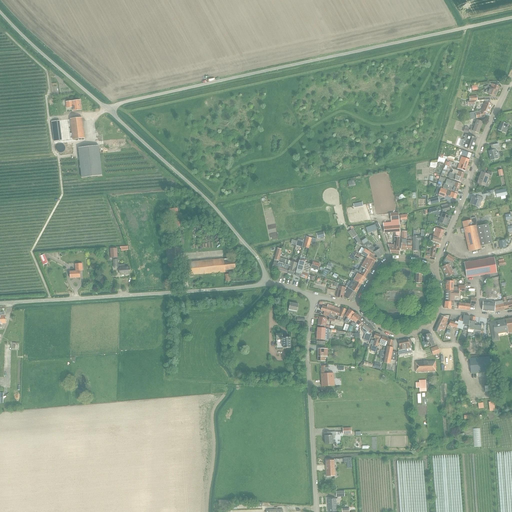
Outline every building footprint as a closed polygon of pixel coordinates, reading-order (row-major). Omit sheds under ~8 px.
[(486,90),(485,93),(495,97),(495,96),(496,95),(497,91),(490,88),(489,91),(486,90)] [(73,111),(81,110),(80,100),(66,102),(67,108),(73,107),(73,111)] [(479,112),(475,113),(476,118),(481,117),(484,116),(486,113),(487,114),(491,104),(485,102),(482,110),(479,111),(479,112)] [(72,139),(84,138),(82,118),(70,119),(72,139)] [(482,122),(477,120),(474,127),(471,126),(470,130),(473,131),(478,133),(482,122)] [(58,121),(51,122),(54,142),(62,140),(59,121),(58,121)] [(498,130),(506,133),(508,129),(506,129),(508,124),(501,122),(498,130)] [(69,123),(61,124),(63,140),(71,139),(69,123)] [(464,148),(472,151),(476,138),(466,134),(464,140),(466,141),(464,148)] [(498,144),(491,145),(492,149),(491,150),(491,151),(489,152),(491,160),(498,159),(497,156),(500,156),(499,152),(497,153),(496,149),(499,148),(498,144)] [(99,145),(78,148),(82,178),(102,176),(99,145)] [(461,157),(459,163),(467,165),(469,159),(461,157)] [(465,171),(467,165),(459,163),(457,168),(465,171)] [(453,169),(452,174),(454,175),(462,178),(464,173),(458,171),(453,169)] [(477,183),(485,186),(489,175),(491,176),(492,173),(487,171),(486,174),(481,172),(477,183)] [(462,178),(454,175),(449,173),(448,177),(452,179),(453,177),(455,177),(454,180),(461,182),(462,178)] [(449,185),(456,188),(459,189),(460,184),(447,179),(445,184),(449,185)] [(449,185),(445,184),(444,183),(442,188),(457,193),(459,189),(456,188),(449,185)] [(455,199),(457,194),(441,188),(438,195),(444,197),(446,194),(448,195),(448,196),(455,199)] [(505,189),(495,191),(497,197),(507,195),(505,189)] [(472,197),(469,204),(470,204),(479,207),(482,201),(483,198),(478,196),(477,199),(472,197)] [(177,208),(169,209),(170,227),(179,226),(177,208)] [(391,222),(384,223),(385,232),(400,231),(399,220),(398,212),(390,213),(391,222)] [(446,225),(449,216),(442,213),(439,222),(446,225)] [(470,220),(462,222),(465,232),(469,251),(481,249),(480,246),(477,232),(476,226),(477,226),(475,217),(470,218),(470,219),(470,220)] [(369,230),(379,227),(377,221),(367,224),(369,230)] [(477,226),(476,226),(477,232),(480,246),(492,243),(490,232),(488,224),(477,226)] [(436,228),(433,236),(441,239),(444,230),(436,228)] [(357,236),(355,232),(353,229),(352,230),(350,231),(348,232),(353,239),(354,238),(357,236)] [(441,239),(433,236),(430,235),(429,239),(425,238),(424,241),(430,243),(431,240),(440,244),(441,239)] [(399,248),(400,238),(394,238),(394,245),(388,244),(389,248),(391,254),(399,254),(400,248),(399,248)] [(369,247),(371,249),(372,251),(373,250),(378,258),(384,254),(380,248),(379,249),(376,246),(374,247),(372,245),(371,245),(368,241),(364,244),(367,248),(368,247),(368,248),(369,247)] [(431,252),(430,259),(434,260),(436,253),(435,253),(436,248),(439,248),(440,246),(436,245),(433,244),(431,251),(431,252)] [(179,247),(166,248),(167,264),(180,263),(179,247)] [(114,260),(113,260),(114,268),(120,267),(120,274),(130,274),(129,267),(125,267),(124,264),(118,265),(117,248),(110,249),(111,258),(114,258),(114,260)] [(276,255),(274,261),(272,269),(276,270),(279,262),(278,262),(280,258),(282,250),(278,248),(276,255)] [(361,254),(367,257),(366,258),(375,262),(377,259),(373,257),(373,256),(374,255),(364,249),(361,254)] [(44,254),(40,256),(43,265),(48,263),(44,254)] [(456,268),(453,270),(450,263),(451,261),(453,262),(455,258),(448,254),(446,258),(446,259),(444,263),(445,266),(442,267),(447,278),(454,274),(455,276),(459,274),(456,268)] [(494,257),(464,262),(466,278),(497,273),(494,257)] [(288,273),(290,265),(291,261),(280,258),(278,262),(279,262),(276,270),(288,273)] [(355,268),(354,271),(365,278),(369,271),(371,268),(375,262),(366,258),(359,271),(355,268)] [(223,259),(189,262),(190,276),(225,272),(225,270),(235,269),(234,260),(228,260),(227,259),(223,259)] [(300,259),(295,275),(300,277),(305,262),(305,261),(300,259)] [(291,261),(290,265),(288,273),(294,275),(297,263),(291,261)] [(305,262),(300,277),(306,279),(308,271),(309,269),(311,270),(311,268),(318,270),(320,264),(313,262),(312,264),(305,262)] [(75,264),(76,271),(70,272),(70,278),(80,277),(80,271),(83,270),(82,264),(75,264)] [(352,270),(351,272),(352,273),(354,274),(352,277),(355,278),(353,280),(354,280),(361,284),(365,278),(354,271),(353,271),(352,270)] [(349,280),(345,286),(349,288),(356,292),(361,284),(354,280),(353,281),(351,280),(350,281),(349,280)] [(446,281),(446,290),(453,291),(455,291),(457,291),(457,287),(453,287),(454,281),(446,281)] [(347,291),(345,291),(345,287),(341,286),(334,284),(334,288),(338,288),(336,297),(343,299),(344,293),(345,293),(345,297),(351,301),(356,292),(349,288),(347,291)] [(446,290),(445,301),(445,302),(470,305),(470,304),(454,302),(454,296),(458,296),(458,292),(458,291),(455,291),(453,291),(446,290)] [(503,297),(504,304),(504,309),(511,307),(511,299),(507,301),(506,297),(503,297)] [(483,301),(482,309),(494,311),(504,309),(504,304),(499,305),(499,301),(495,302),(494,302),(483,301)] [(470,305),(445,302),(444,308),(451,309),(451,306),(453,306),(453,308),(469,310),(470,305)] [(297,313),(298,309),(298,304),(290,303),(288,311),(297,313)] [(327,307),(325,312),(330,314),(332,309),(333,309),(334,306),(331,305),(328,304),(327,307)] [(323,315),(329,316),(330,314),(325,312),(327,307),(322,305),(321,310),(324,311),(323,315)] [(329,316),(328,317),(329,318),(334,319),(334,318),(331,315),(332,314),(338,316),(341,309),(334,306),(333,309),(332,309),(330,314),(329,316)] [(346,309),(342,308),(341,309),(338,316),(337,320),(339,321),(340,317),(342,317),(346,309)] [(347,318),(344,322),(347,323),(350,319),(355,313),(349,309),(345,316),(347,318)] [(350,319),(355,323),(360,317),(359,317),(355,313),(350,319)] [(441,315),(438,323),(434,331),(438,333),(440,329),(444,331),(446,325),(445,325),(448,318),(444,317),(441,315)] [(450,320),(449,325),(462,329),(468,331),(468,329),(469,319),(470,316),(466,316),(463,315),(463,321),(459,320),(458,321),(455,320),(455,322),(451,321),(450,320)] [(468,331),(468,332),(473,333),(473,334),(480,335),(481,329),(484,329),(485,324),(481,323),(481,326),(474,325),(475,317),(471,316),(470,316),(469,319),(468,329),(468,331)] [(318,325),(325,326),(327,319),(324,318),(320,317),(318,325)] [(357,324),(359,326),(364,320),(360,317),(355,323),(354,323),(354,324),(353,326),(355,326),(357,324)] [(491,324),(490,324),(493,341),(499,340),(497,332),(508,330),(508,333),(511,332),(511,318),(506,319),(490,322),(491,324)] [(371,333),(374,329),(364,320),(360,325),(363,328),(362,330),(362,332),(365,334),(365,335),(363,340),(369,342),(371,336),(372,334),(371,333)] [(372,345),(370,351),(375,352),(377,348),(380,335),(375,333),(374,338),(375,338),(373,345),(372,345)] [(431,346),(434,345),(430,333),(422,336),(424,341),(422,342),(424,347),(429,345),(428,343),(430,343),(431,346)] [(290,338),(283,338),(282,334),(276,334),(277,348),(283,348),(291,348),(290,338)] [(381,350),(379,357),(384,358),(385,351),(386,351),(387,345),(386,345),(388,339),(385,337),(382,344),(382,345),(385,346),(385,347),(384,347),(383,350),(381,350)] [(384,363),(387,363),(389,364),(390,360),(396,361),(397,352),(392,351),(393,347),(391,347),(393,340),(389,339),(387,345),(386,351),(384,363)] [(410,339),(398,341),(400,350),(404,349),(405,354),(412,352),(411,348),(411,346),(412,346),(410,339)] [(438,346),(431,348),(433,355),(440,353),(438,346)] [(327,356),(327,349),(318,349),(318,361),(325,361),(325,356),(327,356)] [(471,373),(491,371),(490,360),(489,357),(469,358),(471,373)] [(415,372),(436,371),(435,361),(415,362),(415,372)] [(333,382),(334,382),(334,373),(329,373),(328,367),(326,367),(326,366),(321,366),(322,386),(333,386),(333,382)] [(419,382),(416,382),(416,387),(419,387),(420,391),(426,391),(426,380),(419,380),(419,382)] [(325,444),(333,443),(333,439),(335,439),(335,435),(336,435),(336,432),(325,432),(326,436),(325,436),(325,444)] [(327,476),(335,476),(335,460),(326,460),(327,476)] [(328,511),(336,511),(336,499),(328,499),(328,511)]
